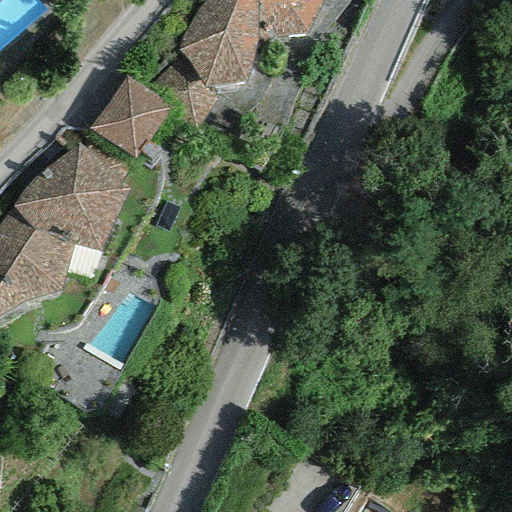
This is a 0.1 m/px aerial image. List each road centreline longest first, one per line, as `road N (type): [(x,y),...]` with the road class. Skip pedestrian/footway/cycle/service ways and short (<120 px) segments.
road 1 (tertiary): [(348,119),(176,511)]
road 2 (residential): [(0,163),(155,0)]
road 3 (residential): [(348,119),(395,118),(474,0)]
road 4 (tertiary): [(401,0),(348,119)]
